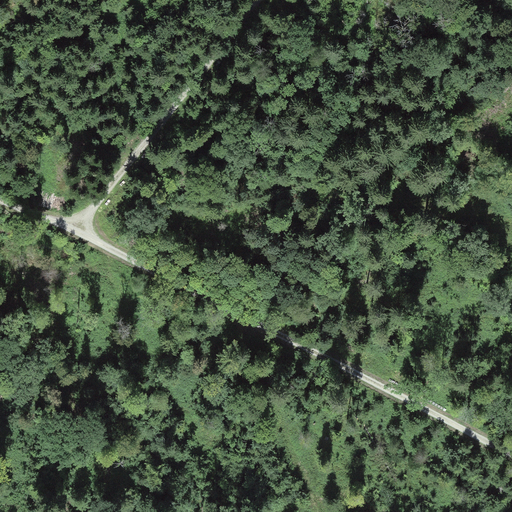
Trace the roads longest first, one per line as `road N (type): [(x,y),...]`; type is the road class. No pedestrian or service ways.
road 1 (track): [(511,454),(0,196)]
road 2 (track): [(71,226),(260,0)]
